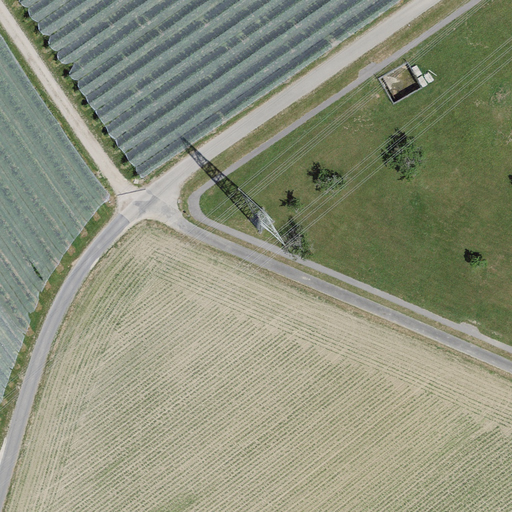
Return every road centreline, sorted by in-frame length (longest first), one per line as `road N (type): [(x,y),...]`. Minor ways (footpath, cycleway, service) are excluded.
road 1 (track): [(435,0),(134,208),(90,257),(44,341),(0,494)]
road 2 (residential): [(511,369),(134,208)]
road 3 (track): [(134,208),(0,11)]
